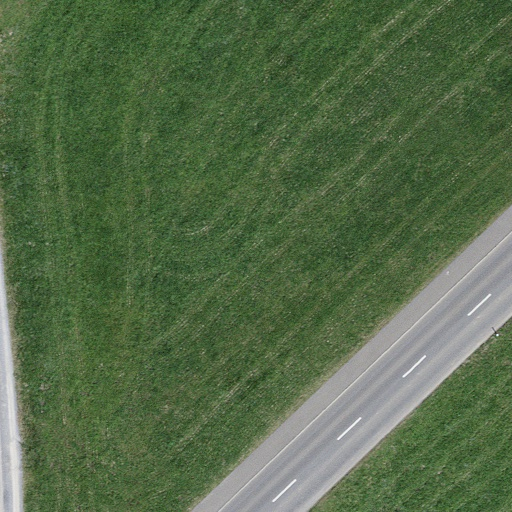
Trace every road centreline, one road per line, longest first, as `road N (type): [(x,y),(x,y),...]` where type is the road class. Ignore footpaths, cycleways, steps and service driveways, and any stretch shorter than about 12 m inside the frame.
road 1 (unclassified): [(276,511),(511,299)]
road 2 (track): [(17,511),(0,247)]
